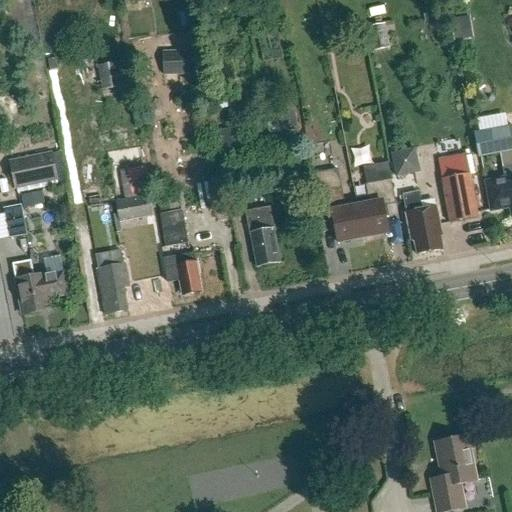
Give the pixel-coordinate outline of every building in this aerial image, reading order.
[(469,18),(450,21),(454,42),(473,39),(469,18)] [(385,25),(369,28),(373,51),(389,49),(385,25)] [(163,76),(197,74),(196,50),(162,52),(163,76)] [(224,158),(244,154),(239,127),(219,132),(224,158)] [(511,127),(474,134),(479,159),(511,152),(511,127)] [(14,190),(58,181),(52,153),(8,161),(14,190)] [(451,224),(478,218),(465,156),(438,162),(451,224)] [(357,199),(364,239),(389,234),(384,207),(396,204),(388,164),(364,169),(367,185),(365,185),(367,197),(357,199)] [(511,166),(503,168),(502,169),(504,178),(486,182),(490,204),(508,200),(511,217),(511,216),(511,166)] [(125,200),(146,197),(141,168),(121,172),(125,200)] [(364,239),(357,199),(356,199),(357,207),(346,209),(338,170),(312,175),(321,220),(333,218),(338,244),(364,239)] [(44,205),(42,192),(21,197),(24,209),(44,205)] [(119,223),(152,217),(148,196),(115,202),(119,223)] [(422,212),(419,199),(405,202),(407,215),(413,243),(415,243),(418,254),(444,249),(442,236),(443,235),(437,209),(422,212)] [(9,238),(26,235),(21,207),(4,210),(9,238)] [(277,246),(269,208),(246,213),(251,235),(255,251),(256,251),(260,268),(279,264),(275,246),(277,246)] [(167,247),(188,243),(182,211),(161,215),(167,247)] [(113,267),(111,253),(96,256),(98,269),(97,270),(105,316),(129,311),(124,288),(130,287),(126,264),(113,267)] [(201,293),(196,263),(195,254),(164,259),(168,284),(179,282),(182,296),(201,293)] [(34,277),(31,261),(13,264),(23,315),(51,310),(49,299),(64,296),(67,292),(64,276),(60,273),(45,276),(44,275),(34,277)] [(436,511),(447,511),(466,508),(461,484),(477,481),(468,436),(434,443),(441,478),(430,480),(436,511)]
